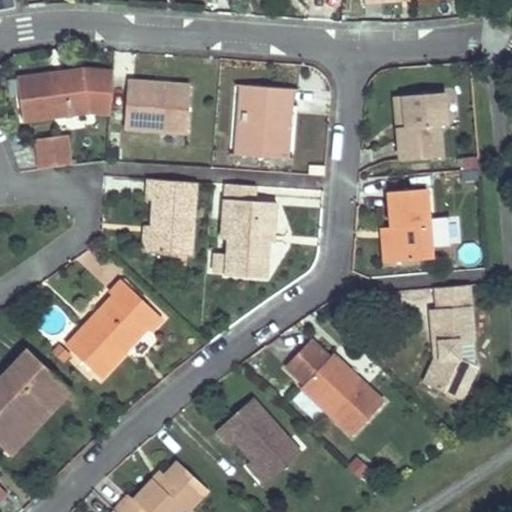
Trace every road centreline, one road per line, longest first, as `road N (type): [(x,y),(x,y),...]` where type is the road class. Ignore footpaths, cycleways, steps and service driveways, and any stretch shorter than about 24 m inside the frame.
road 1 (residential): [(49,511),(336,272),(352,46)]
road 2 (residential): [(0,33),(89,22),(352,46)]
road 3 (residential): [(0,294),(85,230),(85,204),(70,188),(36,184)]
road 4 (residential): [(511,53),(455,39),(352,46)]
